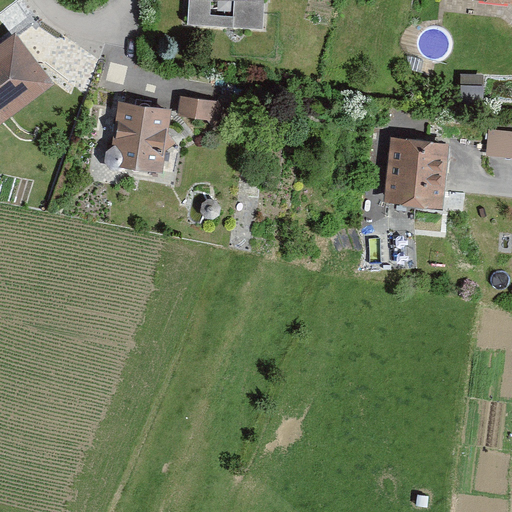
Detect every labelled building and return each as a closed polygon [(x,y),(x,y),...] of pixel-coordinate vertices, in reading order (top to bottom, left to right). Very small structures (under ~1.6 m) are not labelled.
[(0,136),(62,88),(21,35),(0,50),(0,136)] [(225,107),(186,102),(184,122),(223,127),(225,107)] [(169,175),(176,113),(122,106),(114,169),(169,175)] [(511,134),(492,133),(490,157),(511,159),(511,134)] [(452,207),(457,146),(394,141),(390,203),(452,207)]
